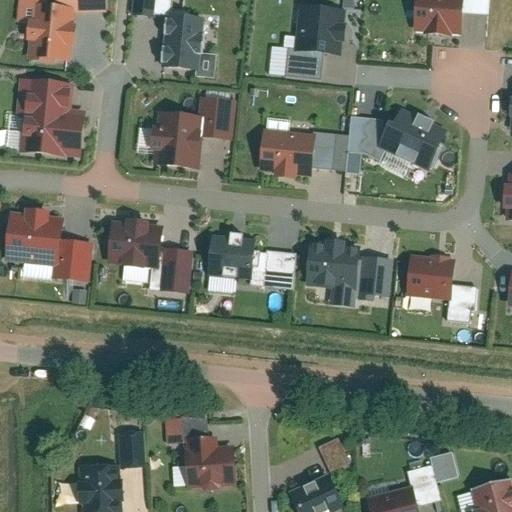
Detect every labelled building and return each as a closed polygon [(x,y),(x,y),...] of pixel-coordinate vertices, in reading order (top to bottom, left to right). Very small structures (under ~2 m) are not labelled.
[(46,0),(22,0),(21,21),(33,22),(30,57),(73,61),(78,10),(60,8),(46,7),(46,0)] [(59,0),(60,8),(110,7),(109,0),(59,0)] [(161,0),(137,0),(135,14),(159,17),(161,0)] [(465,0),(422,0),(421,30),(464,32),(465,14),(465,0)] [(491,15),(491,0),(465,0),(465,14),(491,15)] [(346,9),(303,5),(299,49),(342,53),(346,9)] [(208,19),(170,16),(166,70),(204,73),(208,19)] [(77,82),(24,77),(21,117),(28,118),(24,155),(68,159),(68,154),(88,156),(92,111),(74,109),(77,82)] [(235,140),(239,101),(208,98),(207,118),(205,137),(235,140)] [(453,131),(406,108),(386,147),(432,171),(453,131)] [(207,118),(162,114),(158,167),(202,171),(205,137),(207,118)] [(387,121),(356,117),(351,152),(383,155),(387,121)] [(318,135),(268,130),(264,171),(280,173),(279,179),(302,181),(302,175),(314,176),(315,165),(318,135)] [(315,165),(336,167),(339,137),(318,135),(315,165)] [(27,213),(14,212),(9,260),(60,266),(63,239),(66,217),(52,216),(52,212),(28,210),(27,213)] [(168,227),(114,221),(110,261),(164,267),(168,227)] [(260,235),(213,230),(208,274),(255,279),(258,250),(260,235)] [(59,277),(91,281),(95,242),(63,239),(60,266),(59,277)] [(331,245),(317,244),(314,286),(337,287),(336,303),(359,305),(363,247),(351,246),(351,240),(331,239),(331,245)] [(166,291),(191,294),(196,251),(170,249),(166,291)] [(255,284),(297,289),(300,254),(258,250),(255,279),(255,284)] [(459,260),(415,256),(411,295),(455,299),(459,260)] [(365,295),(392,297),(395,259),(368,257),(365,295)] [(158,272),(149,271),(147,287),(157,288),(158,272)] [(187,418),(168,419),(170,445),(189,444),(189,440),(187,418)] [(145,425),(124,427),(127,468),(149,466),(145,425)] [(189,444),(190,450),(221,447),(220,438),(189,440),(189,444)] [(342,438),(324,447),(335,473),(338,472),(354,465),(342,438)] [(190,450),(193,488),(238,485),(235,446),(221,447),(190,450)] [(125,511),(122,464),(84,467),(86,511),(125,511)] [(335,473),(294,493),(302,511),(332,511),(352,503),(338,472),(335,473)] [(511,511),(511,481),(477,490),(482,511),(511,511)] [(422,511),(416,488),(371,500),(373,511),(422,511)]
